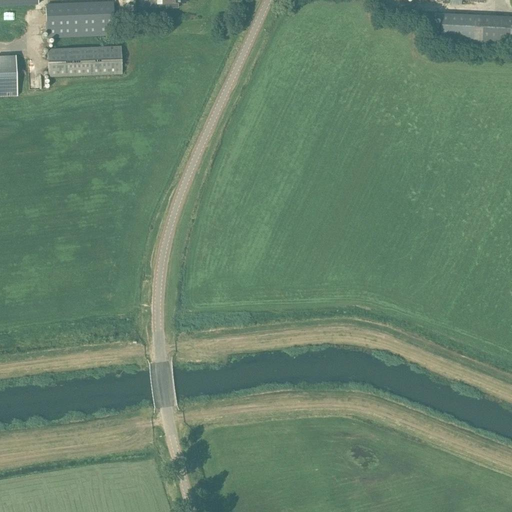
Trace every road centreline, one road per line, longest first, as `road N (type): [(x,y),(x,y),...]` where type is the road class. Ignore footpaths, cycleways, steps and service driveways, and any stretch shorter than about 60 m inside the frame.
road 1 (tertiary): [(191,511),(166,413),(159,273),(191,165),(268,0)]
road 2 (track): [(511,391),(354,334),(159,349)]
road 3 (track): [(511,461),(357,404),(168,419)]
